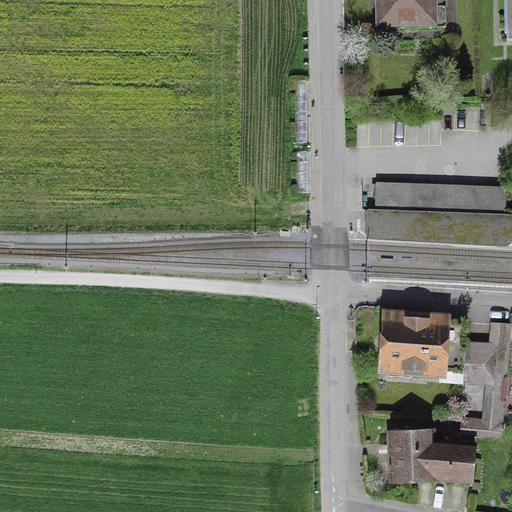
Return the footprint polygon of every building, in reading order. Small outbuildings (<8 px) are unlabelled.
[(442,0),(380,0),(380,33),(442,33),(442,0)] [(511,0),(503,0),(504,42),(511,41),(511,0)] [(308,81),(296,81),(295,143),(307,143),(308,81)] [(308,151),(296,151),(297,194),(308,194),(308,151)] [(506,187),(376,182),(375,209),(375,212),(434,214),(505,217),(505,213),(506,187)] [(365,211),(365,231),(365,233),(366,235),(367,236),(370,238),(372,239),(505,246),(507,245),(508,245),(511,242),(511,241),(511,214),(510,213),(505,213),(505,217),(434,214),(375,212),(375,209),(369,209),(367,209),(366,210),(365,211)] [(466,321),(384,316),(381,369),(461,374),(461,380),(488,381),(485,420),(501,421),(507,326),(491,325),(490,348),(464,347),(466,321)] [(474,450),(432,446),(431,433),(391,435),(394,487),(434,485),(471,488),(474,450)]
